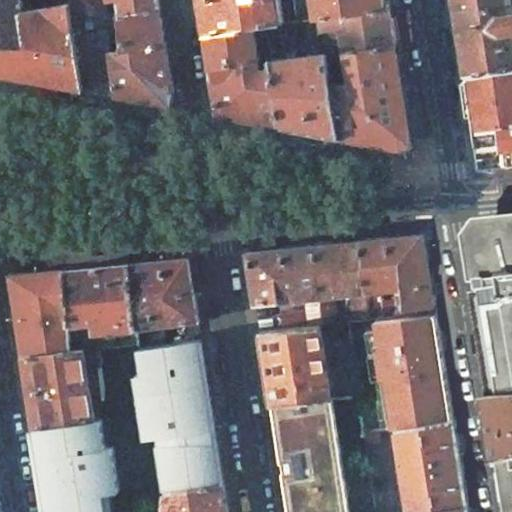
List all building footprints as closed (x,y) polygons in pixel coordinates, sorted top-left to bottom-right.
[(25,11),(23,0),(0,0),(0,72),(19,76),(84,88),(73,16),(71,5),(25,11)] [(73,16),(105,11),(160,2),(159,0),(69,0),(71,5),(73,16)] [(201,0),(206,34),(254,28),(265,26),(278,20),(278,0),(201,0)] [(320,20),(390,7),(388,0),(298,0),(300,13),(301,21),(320,20)] [(504,0),(455,0),(466,74),(508,67),(511,66),(511,43),(510,31),(511,30),(511,14),(507,15),(504,0)] [(160,2),(105,11),(108,31),(122,30),(124,43),(121,46),(121,50),(110,51),(116,94),(172,104),(174,91),(160,2)] [(390,7),(320,20),(323,29),(342,26),(346,52),(396,44),(390,7)] [(116,94),(110,51),(108,31),(105,11),(73,16),(84,88),(116,94)] [(300,13),(288,15),(288,22),(301,21),(300,13)] [(278,20),(265,26),(269,48),(324,39),(323,29),(320,20),(301,21),(288,22),(278,20)] [(342,26),(323,29),(324,39),(327,53),(327,55),(346,52),(342,26)] [(254,28),(206,34),(218,114),(281,125),(272,69),(263,70),(261,60),(263,60),(263,57),(259,57),(254,28)] [(346,52),(327,55),(328,63),(348,60),(351,81),(332,83),(340,136),(402,148),(412,142),(396,44),(346,52)] [(288,58),(274,60),(272,69),(281,125),(340,136),(332,83),(328,63),(327,55),(327,53),(294,57),(293,53),(287,54),(288,58)] [(480,163),(511,168),(511,66),(508,67),(466,74),(474,119),(480,163)] [(181,186),(178,162),(144,166),(146,190),(181,186)] [(511,224),(506,225),(494,241),(504,303),(507,323),(511,356),(511,224)] [(425,233),(360,240),(366,290),(404,286),(405,296),(395,297),(395,300),(367,302),(369,318),(374,318),(437,312),(425,233)] [(360,240),(315,245),(323,323),(338,321),(334,294),(351,292),(354,314),(344,315),(345,321),(348,320),(369,318),(367,302),(366,290),(360,240)] [(315,245),(249,251),(257,301),(306,296),(307,309),(282,311),(284,326),(323,323),(315,245)] [(189,257),(132,263),(138,328),(154,326),(199,320),(189,257)] [(138,328),(132,263),(65,270),(72,351),(100,347),(140,343),(138,328)] [(72,351),(65,270),(11,275),(24,357),(72,351)] [(437,312),(374,318),(378,347),(376,347),(388,427),(397,426),(453,417),(449,388),(442,347),(437,312)] [(273,405),(358,397),(360,397),(353,356),(348,320),(345,321),(338,321),(323,323),(284,326),(261,329),(273,405)] [(203,344),(202,338),(140,347),(141,353),(147,392),(139,393),(144,422),(147,438),(160,436),(162,443),(159,443),(161,456),(167,494),(169,494),(170,494),(225,480),(212,402),(203,344)] [(72,351),(24,357),(35,427),(95,419),(93,395),(104,394),(100,347),(72,351)] [(376,511),(363,431),(358,397),(273,405),(289,511),(376,511)] [(453,417),(397,426),(411,511),(467,503),(453,417)] [(35,427),(39,457),(45,495),(47,511),(109,511),(107,494),(106,490),(121,487),(116,451),(115,444),(107,445),(102,418),(99,418),(95,419),(35,427)] [(229,511),(225,480),(170,494),(169,494),(164,511),(229,511)] [(468,511),(467,503),(411,511),(405,511),(468,511)]
